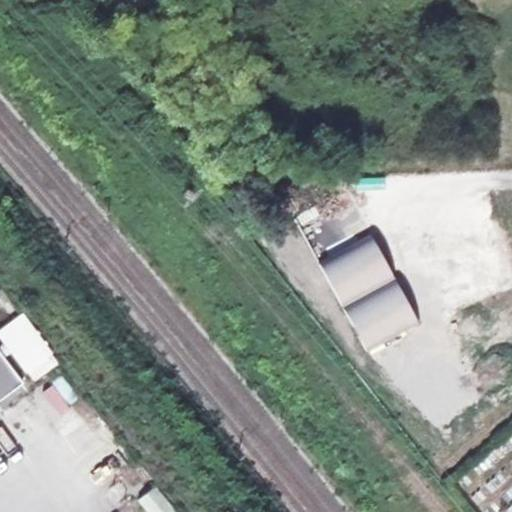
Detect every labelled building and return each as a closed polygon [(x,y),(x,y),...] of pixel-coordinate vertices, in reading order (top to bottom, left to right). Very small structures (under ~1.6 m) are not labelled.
[(367,228),(320,267),(352,307),(400,267),(367,228)] [(431,305),(400,267),(352,307),(384,346),(431,305)] [(0,341),(31,383),(59,362),(21,312),(0,327),(0,341)] [(0,397),(22,382),(0,352),(0,397)] [(58,375),(40,392),(60,414),(78,397),(58,375)] [(146,511),(175,511),(154,486),(137,500),(146,511)]
